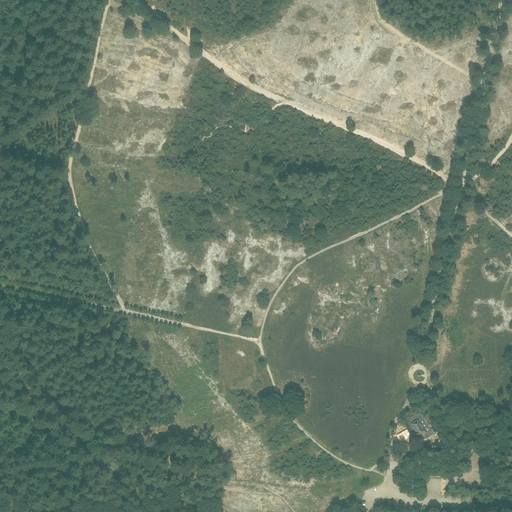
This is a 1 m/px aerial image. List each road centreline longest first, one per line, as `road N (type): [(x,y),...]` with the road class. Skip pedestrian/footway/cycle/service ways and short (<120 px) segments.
road 1 (track): [(459,187),(400,151),(247,85),(131,0)]
road 2 (tertiary): [(202,511),(86,451),(35,403),(0,338)]
road 3 (track): [(260,341),(126,312)]
road 4 (track): [(126,312),(0,284)]
